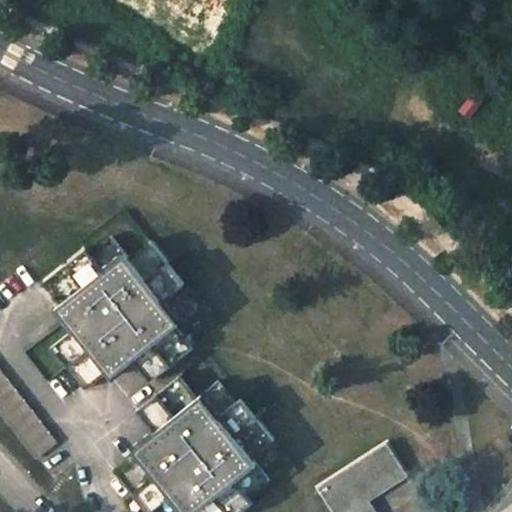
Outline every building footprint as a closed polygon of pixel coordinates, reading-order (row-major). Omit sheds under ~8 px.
[(176,325),(197,308),(180,288),(184,284),(153,246),(131,263),(114,241),(92,259),(85,249),(42,283),(60,305),(56,308),(74,331),(52,347),(86,390),(97,382),(108,374),(111,377),(133,360),(150,381),(193,347),(176,325)] [(0,368),(0,413),(36,460),(58,443),(0,368)] [(180,376),(136,411),(154,433),(133,449),(136,453),(125,462),(114,472),(145,511),(150,511),(170,496),(183,511),(239,511),(251,503),(245,494),(266,477),(249,455),(270,438),(240,399),(235,403),(218,382),(198,398),(180,376)] [(387,444),(318,489),(332,511),(367,511),(363,506),(370,501),(379,495),(408,477),(387,444)] [(376,511),(370,501),(363,506),(367,511),(376,511)]
